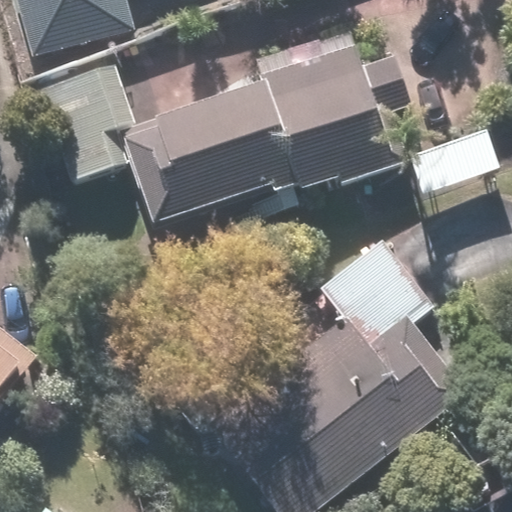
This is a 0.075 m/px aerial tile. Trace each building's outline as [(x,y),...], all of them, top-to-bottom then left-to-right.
[(18,0),(34,56),(135,29),(127,0),(18,0)] [(126,68),(46,93),(77,188),(147,166),(167,231),(250,205),(256,225),(315,206),(314,201),(414,170),(395,113),(417,106),(403,62),(373,72),(366,49),(142,120),(126,68)] [(498,135),(421,165),(434,198),(511,168),(498,135)] [(317,367),(228,436),(285,511),(318,511),(364,477),(379,496),(445,445),(433,430),(476,396),(421,325),(441,310),(391,245),(285,326),(317,367)] [(18,400),(50,363),(0,319),(0,420),(7,412),(14,418),(25,406),(18,400)]
